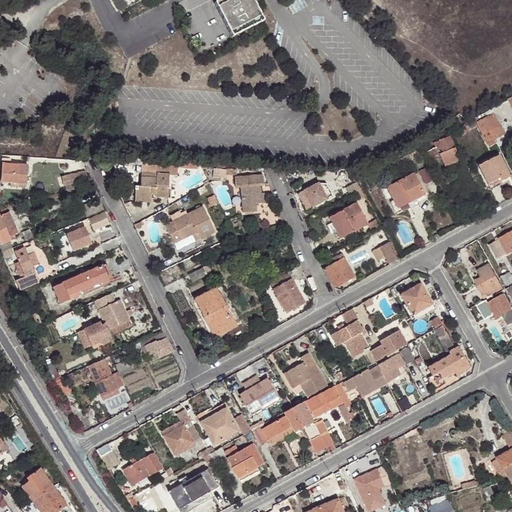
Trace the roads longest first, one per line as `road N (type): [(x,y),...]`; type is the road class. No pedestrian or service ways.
road 1 (residential): [(242,511),(491,375)]
road 2 (residential): [(96,167),(201,378)]
road 3 (tertiary): [(0,362),(91,511)]
road 4 (residential): [(332,306),(201,378)]
road 5 (residential): [(201,378),(74,451)]
road 6 (tertiary): [(74,451),(0,332)]
road 7 (residential): [(491,375),(427,254)]
road 8 (residential): [(280,180),(332,306)]
